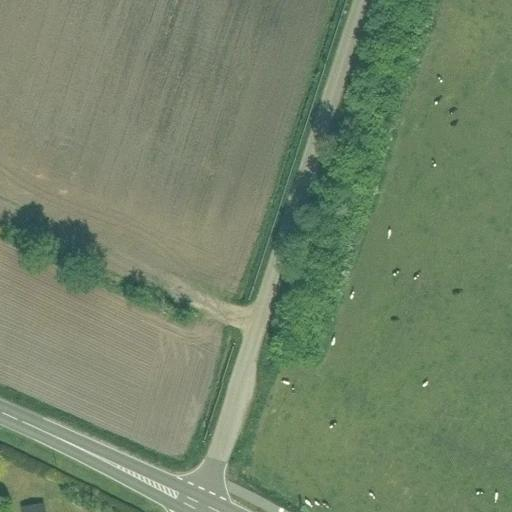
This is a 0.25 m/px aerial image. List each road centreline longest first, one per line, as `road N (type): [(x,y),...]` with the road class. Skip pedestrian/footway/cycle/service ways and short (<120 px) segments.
road 1 (unclassified): [(363,0),(198,506)]
road 2 (tertiary): [(198,506),(0,412)]
